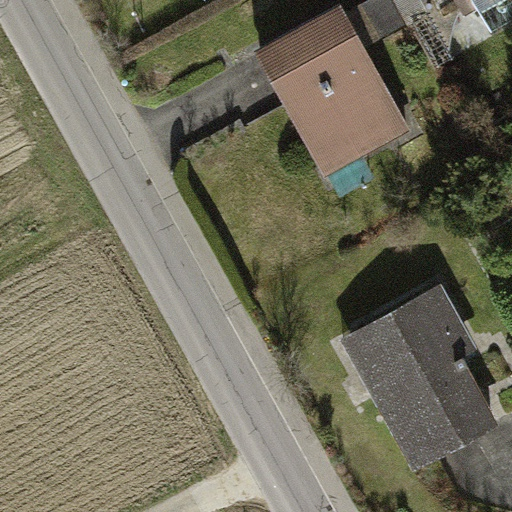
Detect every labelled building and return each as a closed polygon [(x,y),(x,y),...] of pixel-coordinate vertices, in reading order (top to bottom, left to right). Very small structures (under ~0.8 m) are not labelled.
[(404,23),(391,0),(373,0),(364,5),(381,35),(404,23)] [(511,0),(397,0),(410,23),(432,12),(432,10),(440,5),(442,0),(462,0),(466,7),(477,1),(495,32),(511,22),(511,0)] [(342,3),(259,49),(291,107),(293,106),(322,158),(325,157),(385,123),(393,138),(409,129),(371,62),(374,61),(342,3)] [(385,123),(325,157),(343,191),(372,174),(362,155),(393,138),(385,123)] [(438,287),(360,331),(386,379),(375,385),(420,464),(494,422),(463,367),(469,364),(458,346),(468,340),(438,287)]
